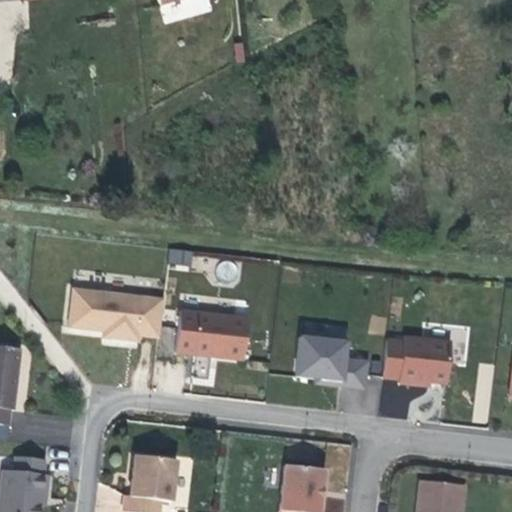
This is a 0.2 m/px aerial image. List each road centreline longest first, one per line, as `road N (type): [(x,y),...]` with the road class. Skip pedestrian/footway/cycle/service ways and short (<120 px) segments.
road 1 (track): [(511,263),(0,212)]
road 2 (residential): [(381,429),(120,398),(99,430),(91,511)]
road 3 (residential): [(511,446),(381,429)]
